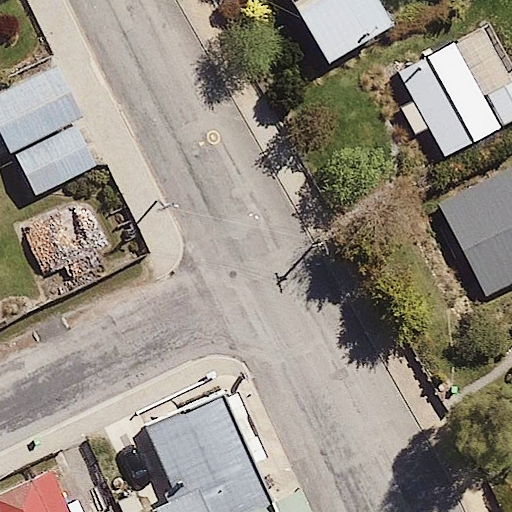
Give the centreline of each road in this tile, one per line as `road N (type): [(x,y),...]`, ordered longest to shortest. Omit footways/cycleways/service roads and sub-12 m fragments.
road 1 (residential): [(269,276),(119,0)]
road 2 (residential): [(0,410),(269,276)]
road 3 (residential): [(381,511),(269,276)]
